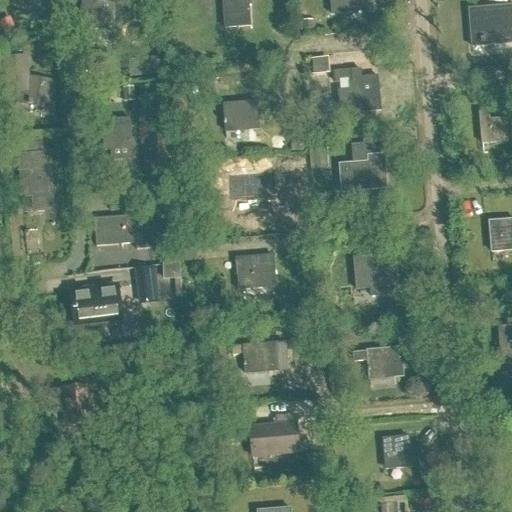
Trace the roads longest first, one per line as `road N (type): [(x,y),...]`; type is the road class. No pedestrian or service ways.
road 1 (unclassified): [(422,0),(461,430)]
road 2 (track): [(0,278),(67,270),(80,252),(63,0)]
road 3 (track): [(440,219),(326,228),(310,217),(300,193)]
